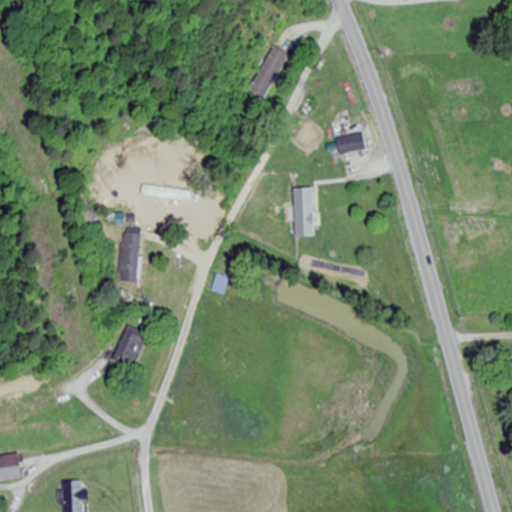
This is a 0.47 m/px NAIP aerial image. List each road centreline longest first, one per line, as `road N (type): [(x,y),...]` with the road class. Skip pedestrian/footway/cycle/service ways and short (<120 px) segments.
road 1 (residential): [(150,511),(152,424),(220,242),(344,14)]
road 2 (secondary): [(496,511),(393,146),(337,0)]
